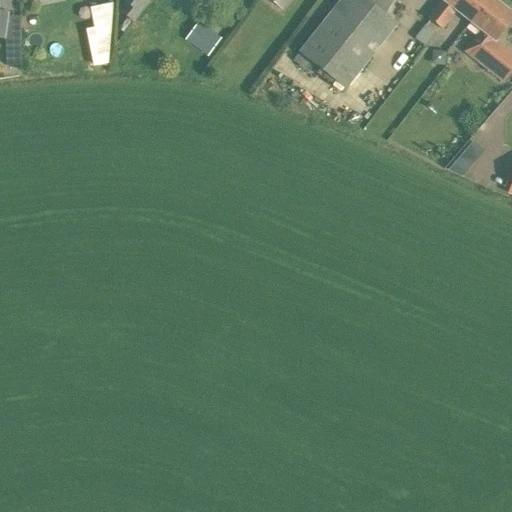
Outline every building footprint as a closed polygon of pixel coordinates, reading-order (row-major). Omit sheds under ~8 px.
[(133,21),(149,0),(123,0),(127,3),(120,11),(133,21)] [(269,0),(282,10),(290,0),(269,0)] [(345,90),(397,25),(384,14),(394,0),(340,0),(293,61),(309,73),(314,66),(345,90)] [(472,23),(490,0),(441,0),(427,18),(442,30),(456,11),(472,23)] [(511,14),(494,0),(490,0),(472,23),(481,30),(463,52),(503,83),(511,71),(511,51),(496,40),(511,18),(511,14)] [(111,4),(89,8),(94,39),(108,36),(111,4)] [(0,38),(5,39),(6,39),(9,17),(8,17),(9,12),(0,11),(0,10),(0,38)] [(208,57),(222,38),(199,21),(185,40),(208,57)] [(239,39),(231,52),(242,59),(251,47),(239,39)]
